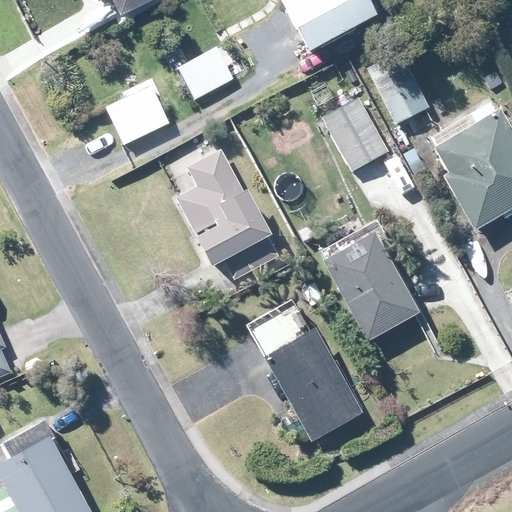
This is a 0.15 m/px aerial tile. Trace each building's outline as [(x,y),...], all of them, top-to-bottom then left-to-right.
[(148,0),(93,0),(95,3),(100,0),(109,0),(115,10),(118,16),(148,0)] [(301,55),(369,18),(359,0),(272,0),(271,1),(301,55)] [(490,67),(483,55),(476,59),(483,72),(490,67)] [(99,73),(108,93),(143,78),(134,58),(99,73)] [(311,95),(343,76),(335,61),(302,80),(311,95)] [(425,108),(420,100),(402,61),(368,78),(392,126),(425,108)] [(336,97),(350,89),(344,77),(330,85),(336,97)] [(165,125),(162,118),(146,87),(101,109),(120,147),(165,125)] [(353,171),(386,152),(355,98),(318,119),(319,120),(325,131),(349,173),(353,171)] [(511,141),(494,112),(427,152),(442,176),(437,179),(469,233),(497,217),(499,222),(511,213),(511,141)] [(275,257),(273,254),(218,151),(184,170),(194,188),(178,197),(172,199),(193,238),(189,240),(202,265),(204,269),(220,260),(231,281),(275,257)] [(360,345),(409,316),(412,315),(407,306),(396,287),(367,235),(320,263),(314,266),(360,345)] [(300,291),(310,308),(321,302),(312,284),(300,291)] [(258,361),(284,406),(308,445),(358,414),(307,331),(259,361),(258,361)] [(0,378),(12,373),(0,347),(0,378)] [(85,511),(45,442),(48,440),(38,421),(0,443),(0,451),(5,460),(0,462),(0,488),(1,489),(0,489),(0,511),(85,511)]
